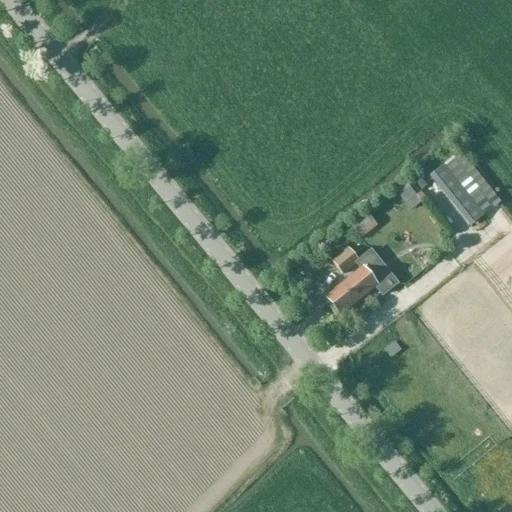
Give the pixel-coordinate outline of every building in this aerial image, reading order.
[(455,163),(446,170),(445,169),(435,178),(472,224),(482,215),(453,180),(463,172),(455,163)] [(405,184),(395,192),(411,212),(421,204),(405,184)] [(366,213),(350,226),(361,240),(377,227),(366,213)] [(448,224),(440,230),(453,246),(461,240),(448,224)] [(370,253),(358,263),(347,250),(331,263),(346,282),(326,299),(340,316),(375,288),(382,297),(396,285),(370,253)]
